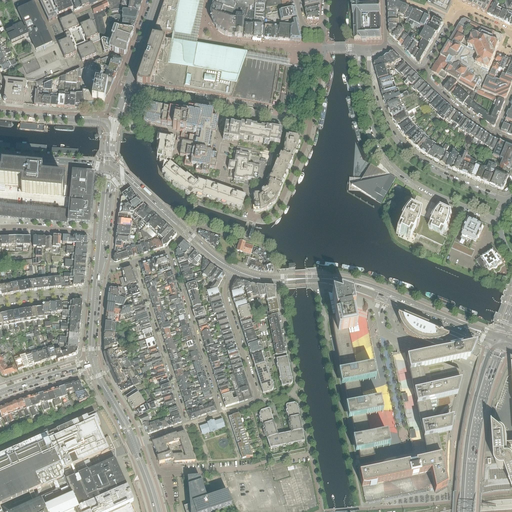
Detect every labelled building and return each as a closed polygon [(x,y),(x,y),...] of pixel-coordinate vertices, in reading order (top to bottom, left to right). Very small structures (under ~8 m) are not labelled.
[(57,19),(59,18),(58,15),(56,16),(48,0),(43,0),(39,2),(48,22),(57,18),(57,19)] [(66,0),(64,1),(68,11),(73,9),(70,1),(69,0),(66,0)] [(79,0),(72,0),(70,1),(73,9),(74,11),(82,8),(82,7),(79,1),(79,0)] [(105,15),(107,15),(114,12),(128,11),(138,13),(142,1),(142,0),(141,0),(130,0),(130,1),(123,0),(122,0),(109,0),(107,1),(109,7),(103,10),(105,15)] [(164,0),(154,32),(191,38),(193,29),(195,22),(197,17),(198,12),(199,7),(200,1),(200,0),(164,0)] [(213,4),(236,12),(245,15),(245,7),(223,0),(214,0),(214,1),(213,4)] [(223,0),(245,7),(245,5),(254,8),(254,2),(254,0),(223,0)] [(266,2),(266,8),(282,5),(282,6),(293,3),(293,2),(292,0),(276,0),(273,1),(266,2)] [(304,9),(312,7),(314,7),(314,6),(319,5),(319,0),(302,0),(304,9)] [(362,0),(363,5),(363,6),(362,6),(362,5),(361,5),(361,6),(354,6),(354,5),(354,4),(353,4),(352,4),(351,5),(351,6),(352,6),(352,7),(353,7),(353,13),(353,15),(353,16),(354,16),(354,19),(354,22),(354,23),(354,26),(354,29),(354,30),(354,33),(355,37),(354,37),(355,37),(355,40),(354,40),(354,41),(355,41),(362,40),(362,41),(365,41),(367,41),(367,40),(370,40),(370,41),(370,40),(374,40),(374,41),(374,40),(377,40),(378,40),(381,40),(382,40),(382,39),(381,39),(381,31),(382,31),(382,30),(381,30),(381,29),(380,29),(380,28),(380,15),(381,16),(381,15),(381,13),(380,6),(381,5),(380,5),(378,5),(377,5),(375,5),(375,0),(362,0)] [(388,1),(389,13),(394,13),(395,11),(400,14),(399,16),(405,18),(409,9),(399,3),(392,0),(388,1)] [(429,5),(447,14),(449,8),(447,8),(449,4),(440,0),(434,0),(432,4),(430,3),(429,5)] [(481,0),(475,0),(472,7),(477,9),(481,0)] [(487,0),(481,0),(477,9),(481,12),(487,0)] [(493,1),(489,0),(487,0),(481,12),(486,14),(493,1)] [(63,13),(68,11),(64,1),(61,3),(60,1),(59,2),(63,13)] [(109,7),(107,1),(98,5),(101,11),(103,10),(109,7)] [(59,15),(63,13),(59,2),(55,3),(59,15)] [(254,2),(254,8),(252,33),(252,38),(261,39),(262,24),(264,24),(265,3),(254,2)] [(488,14),(487,15),(493,17),(498,7),(499,4),(496,2),(491,11),(490,10),(488,14)] [(282,8),(278,9),(278,12),(294,9),(293,3),(282,6),(282,8)] [(24,25),(22,26),(19,27),(19,26),(13,28),(6,31),(12,43),(12,44),(16,42),(16,41),(29,36),(36,51),(53,44),(52,43),(34,4),(19,11),(18,12),(18,13),(24,25)] [(215,14),(235,21),(236,12),(213,4),(211,12),(215,14)] [(498,7),(493,17),(499,20),(506,7),(505,4),(501,5),(502,9),(498,7)] [(101,11),(98,5),(92,8),(94,15),(101,11)] [(252,38),(252,33),(254,8),(245,5),(245,7),(245,15),(244,24),(244,27),(243,37),(243,38),(252,38)] [(318,19),(319,11),(319,6),(319,5),(314,7),(312,7),(304,9),(307,19),(318,19)] [(499,20),(510,25),(511,20),(511,12),(507,11),(506,7),(499,20)] [(296,18),(294,9),(279,12),(279,13),(280,13),(281,17),(280,17),(280,18),(281,17),(282,21),(281,22),(296,19),(296,18)] [(407,28),(409,23),(415,11),(409,9),(405,18),(404,19),(407,21),(406,24),(403,22),(402,24),(405,25),(404,26),(407,28)] [(426,17),(415,11),(409,23),(412,24),(410,27),(413,28),(414,26),(420,28),(421,27),(426,17)] [(128,20),(135,22),(138,14),(130,12),(126,12),(122,12),(122,15),(117,15),(108,17),(110,22),(117,19),(128,20)] [(236,12),(235,21),(234,32),(234,37),(242,37),(243,24),(244,24),(245,15),(236,12)] [(232,32),(234,32),(235,21),(215,14),(211,13),(210,13),(211,17),(211,20),(213,24),(215,27),(218,31),(221,33),(224,35),(228,36),(232,37),(232,32)] [(56,40),(63,57),(64,59),(76,54),(75,52),(77,51),(82,62),(97,56),(92,44),(100,41),(92,22),(79,27),(74,16),(64,21),(59,22),(65,36),(56,40)] [(431,19),(426,17),(421,27),(426,29),(426,28),(429,23),(431,19)] [(119,25),(117,19),(110,22),(111,28),(114,29),(111,37),(113,38),(111,43),(108,41),(104,40),(103,40),(102,40),(102,41),(101,41),(101,42),(101,43),(104,52),(104,53),(105,53),(106,53),(110,52),(111,52),(112,52),(123,56),(124,56),(125,56),(126,55),(126,54),(127,47),(127,46),(127,45),(128,43),(128,42),(129,41),(130,39),(133,34),(133,33),(133,32),(133,31),(125,29),(124,29),(119,29),(119,25)] [(133,31),(133,30),(135,22),(128,20),(117,19),(123,20),(122,26),(119,25),(119,29),(124,29),(125,29),(133,31)] [(297,19),(293,20),(294,27),(294,31),(295,41),(300,42),(301,40),(299,31),(299,29),(297,19)] [(435,19),(432,24),(441,29),(444,23),(435,19)] [(461,22),(431,72),(443,79),(445,80),(447,75),(451,78),(474,91),(475,92),(478,94),(495,101),(496,98),(497,96),(504,99),(506,98),(511,84),(511,77),(507,75),(503,74),(502,73),(501,77),(499,81),(495,79),(496,76),(495,76),(497,71),(492,69),(490,68),(495,57),(495,55),(503,37),(481,28),(478,36),(474,34),(471,41),(465,39),(461,36),(466,27),(467,28),(467,27),(469,27),(470,27),(471,27),(478,30),(479,27),(480,27),(470,22),(465,20),(462,21),(461,22)] [(432,24),(429,23),(426,28),(438,34),(441,29),(432,24)] [(398,30),(398,25),(389,25),(389,35),(393,38),(396,32),(398,30)] [(264,39),(271,39),(272,26),(265,26),(264,31),(264,39)] [(397,33),(396,32),(393,38),(397,43),(404,33),(405,32),(400,28),(397,33)] [(421,40),(431,45),(438,34),(426,28),(426,29),(425,29),(425,30),(420,39),(421,40)] [(402,48),(408,38),(412,31),(410,30),(407,35),(404,33),(397,43),(402,48)] [(419,32),(417,35),(416,36),(406,52),(411,56),(415,50),(418,45),(415,43),(418,38),(421,33),(419,32)] [(416,36),(417,35),(416,34),(414,37),(412,36),(411,39),(408,38),(402,48),(406,52),(416,36)] [(431,45),(421,40),(419,43),(418,48),(421,51),(425,55),(431,46),(431,45)] [(178,45),(171,44),(163,43),(153,43),(151,46),(148,53),(146,58),(145,61),(144,64),(143,66),(142,69),(142,70),(141,72),(140,76),(143,77),(166,81),(165,84),(165,88),(165,89),(270,106),(288,109),(290,95),(294,66),(278,63),(212,52),(201,50),(195,49),(188,48),(184,47),(180,46),(178,45)] [(421,51),(418,48),(417,51),(415,50),(411,56),(415,61),(421,51)] [(10,50),(0,54),(0,61),(7,58),(5,54),(11,52),(10,50)] [(422,60),(425,55),(421,51),(415,61),(417,63),(421,62),(422,60)] [(393,53),(389,55),(393,61),(395,64),(397,67),(400,64),(399,63),(401,61),(393,53)] [(395,64),(393,61),(389,55),(384,58),(390,66),(393,70),(396,68),(394,65),(395,64)] [(100,61),(119,67),(120,68),(122,60),(113,57),(110,57),(100,61)] [(7,58),(0,61),(0,66),(0,67),(1,67),(15,61),(14,59),(9,62),(7,58)] [(376,69),(389,66),(390,66),(384,58),(377,63),(376,62),(375,66),(376,69)] [(494,64),(492,69),(497,71),(495,76),(496,76),(497,75),(497,76),(501,77),(502,73),(503,74),(505,69),(508,60),(503,58),(502,62),(500,66),(497,65),(494,64)] [(15,61),(1,67),(1,68),(1,69),(2,70),(4,73),(11,70),(9,65),(10,65),(16,63),(15,61)] [(116,75),(119,67),(100,61),(95,63),(96,65),(97,69),(114,74),(116,75)] [(397,76),(400,74),(405,68),(407,66),(403,62),(394,71),(397,76)] [(505,69),(503,74),(507,75),(511,77),(511,62),(511,66),(510,65),(509,66),(508,70),(505,69)] [(102,78),(104,78),(113,81),(116,75),(114,74),(97,69),(96,65),(95,63),(93,64),(95,68),(95,76),(102,77),(102,78)] [(336,65),(331,64),(326,89),(330,90),(336,65)] [(390,68),(389,66),(376,69),(377,75),(388,72),(387,69),(390,68)] [(407,67),(405,68),(400,74),(404,77),(411,70),(407,67)] [(79,106),(83,105),(82,94),(80,69),(76,71),(75,108),(78,107),(79,106)] [(403,83),(405,84),(415,74),(411,70),(404,77),(406,80),(403,83)] [(73,107),(75,108),(76,71),(66,75),(63,108),(70,109),(70,108),(73,108),(73,107)] [(388,75),(388,72),(377,75),(379,81),(393,77),(397,76),(394,71),(392,74),(388,75)] [(412,86),(417,80),(419,79),(415,74),(405,84),(409,89),(410,87),(412,86)] [(58,108),(63,108),(66,75),(60,78),(58,108)] [(379,81),(381,87),(394,83),(393,77),(379,81)] [(35,91),(34,106),(42,107),(44,85),(45,78),(36,82),(35,91)] [(50,107),(58,108),(60,78),(52,81),(50,107)] [(90,96),(82,94),(83,105),(98,104),(98,102),(104,104),(105,97),(106,98),(113,81),(104,78),(103,80),(98,78),(91,91),(90,96)] [(4,101),(5,103),(23,105),(26,81),(3,79),(6,85),(4,101)] [(418,81),(417,80),(412,86),(410,87),(415,92),(424,83),(420,79),(418,81)] [(457,83),(451,80),(443,89),(448,93),(457,83)] [(52,81),(44,85),(42,107),(50,107),(52,81)] [(396,89),(394,83),(381,87),(382,93),(396,89)] [(417,91),(420,95),(427,87),(424,83),(415,92),(417,91)] [(457,83),(448,93),(452,97),(459,88),(461,86),(457,83)] [(421,96),(423,98),(431,90),(427,87),(420,95),(417,97),(419,99),(421,96)] [(398,88),(396,89),(382,93),(384,99),(398,94),(400,93),(398,88)] [(469,98),(459,88),(452,97),(463,106),(469,99),(469,98)] [(491,115),(493,116),(498,119),(505,102),(496,98),(478,91),(479,90),(477,89),(475,92),(478,94),(495,101),(495,100),(496,101),(491,115)] [(434,93),(431,90),(423,98),(420,101),(422,103),(425,99),(427,101),(434,93)] [(386,104),(387,106),(401,100),(411,96),(410,91),(401,95),(402,96),(398,97),(398,94),(384,99),(386,104)] [(427,101),(430,104),(438,96),(434,93),(427,101)] [(429,105),(435,110),(441,103),(441,102),(442,101),(438,96),(430,104),(429,105)] [(350,97),(346,98),(351,120),(355,119),(350,97)] [(323,99),(316,129),(322,130),(328,100),(323,99)] [(467,110),(485,122),(488,117),(489,115),(474,104),(475,103),(473,101),(473,102),(469,99),(463,106),(468,109),(467,110)] [(391,115),(404,107),(401,100),(387,106),(389,111),(388,111),(391,115)] [(443,101),(441,103),(435,110),(439,114),(447,105),(443,101)] [(213,113),(188,109),(188,108),(184,107),(183,111),(182,111),(182,110),(165,107),(165,108),(146,105),(146,106),(145,106),(144,114),(141,114),(141,117),(143,117),(142,124),(177,130),(177,131),(182,132),(181,135),(180,143),(182,143),(180,156),(186,157),(184,165),(196,168),(195,172),(208,175),(209,169),(215,170),(218,154),(212,153),(213,147),(215,148),(216,142),(214,141),(214,140),(215,141),(218,127),(217,127),(218,119),(212,118),(213,113)] [(391,115),(394,121),(407,113),(416,108),(414,105),(406,110),(404,107),(391,115)] [(452,110),(447,105),(439,114),(438,115),(443,121),(452,110)] [(457,114),(453,110),(445,121),(449,124),(450,123),(457,114)] [(409,116),(407,113),(394,121),(398,127),(410,119),(414,116),(413,113),(409,116)] [(451,130),(461,116),(457,114),(450,123),(452,125),(451,126),(449,125),(447,127),(451,130)] [(459,128),(465,119),(461,116),(451,130),(455,133),(458,130),(456,128),(457,126),(459,128)] [(498,119),(493,116),(489,125),(493,128),(495,127),(498,119)] [(398,127),(402,133),(414,124),(410,119),(398,127)] [(459,129),(463,133),(464,132),(469,125),(470,123),(466,120),(459,129)] [(508,121),(505,120),(501,130),(501,132),(507,134),(510,127),(506,125),(508,121)] [(282,130),(272,128),(271,128),(271,130),(266,129),(256,127),(257,125),(246,123),(246,125),(226,122),(223,140),(233,142),(233,140),(239,141),(239,140),(254,143),(254,141),(264,142),(263,144),(269,145),(269,143),(274,144),(274,142),(280,143),(282,130)] [(356,122),(352,123),(358,143),(362,142),(356,122)] [(20,123),(19,130),(47,133),(48,126),(20,123)] [(469,136),(470,135),(476,127),(471,123),(469,125),(464,132),(463,133),(461,136),(463,138),(464,135),(465,133),(469,136)] [(402,133),(406,138),(417,128),(414,124),(402,133)] [(470,135),(473,138),(479,129),(476,127),(470,135)] [(406,138),(411,143),(421,132),(417,128),(406,138)] [(477,140),(483,132),(479,129),(473,138),(477,140)] [(421,132),(411,143),(414,146),(416,148),(425,136),(426,135),(422,131),(421,132)] [(487,138),(488,136),(483,132),(477,140),(479,141),(476,147),(482,150),(484,145),(488,138),(487,138)] [(243,212),(244,208),(246,204),(243,203),(245,196),(226,189),(227,187),(215,183),(214,185),(206,183),(206,184),(198,181),(197,184),(187,176),(186,177),(170,164),(169,166),(166,164),(167,161),(171,162),(175,136),(158,133),(157,144),(160,144),(158,154),(159,154),(158,160),(159,161),(159,163),(164,164),(163,171),(164,172),(162,174),(166,177),(165,178),(177,188),(178,187),(190,197),(194,192),(197,193),(196,197),(201,199),(202,196),(216,201),(216,202),(221,204),(222,203),(236,207),(235,209),(243,212)] [(253,193),(254,211),(255,213),(260,213),(267,210),(268,212),(272,209),(271,207),(275,204),(282,188),(288,174),(286,173),(288,169),(290,170),(292,165),(290,164),(293,159),(292,159),(295,153),(297,154),(298,148),(299,143),(300,144),(301,138),(286,136),(285,141),(286,141),(285,146),(283,146),(284,146),(283,151),(282,154),(281,154),(279,159),(277,158),(275,163),(274,163),(275,163),(273,168),(272,167),(272,168),(274,168),(270,177),(268,176),(266,181),(270,183),(266,192),(264,191),(264,190),(264,191),(263,190),(262,192),(260,193),(260,192),(262,195),(260,196),(260,195),(259,195),(258,193),(253,193)] [(322,138),(317,136),(304,167),(309,169),(322,138)] [(416,148),(421,152),(428,142),(430,140),(425,136),(416,148)] [(489,148),(493,139),(489,136),(488,138),(484,145),(489,148)] [(495,151),(498,144),(497,143),(498,141),(493,139),(489,148),(489,150),(493,151),(493,150),(495,151)] [(499,164),(506,147),(505,147),(506,145),(503,143),(499,141),(498,144),(495,151),(492,156),(499,159),(497,163),(499,164)] [(435,146),(428,142),(421,152),(428,157),(434,147),(435,146)] [(15,143),(14,150),(45,152),(45,146),(15,143)] [(434,160),(440,163),(446,153),(449,147),(445,145),(443,149),(444,150),(441,148),(440,150),(434,160)] [(506,147),(499,164),(504,166),(503,169),(505,170),(507,167),(511,169),(511,168),(511,147),(507,145),(506,147)] [(434,160),(440,150),(434,147),(428,157),(434,160)] [(230,170),(229,175),(229,178),(234,179),(233,182),(249,185),(249,182),(262,184),(264,170),(265,170),(266,163),(265,163),(266,162),(261,161),(262,154),(252,152),(252,150),(237,148),(234,163),(229,162),(228,169),(230,170)] [(440,163),(446,167),(453,151),(454,151),(450,149),(449,153),(449,154),(449,155),(446,153),(440,163)] [(456,152),(453,151),(446,167),(453,170),(458,158),(459,156),(456,154),(456,153),(456,152)] [(460,174),(460,173),(467,157),(468,155),(464,153),(461,152),(459,156),(458,158),(453,170),(457,172),(457,173),(460,174)] [(464,175),(466,176),(472,161),(470,160),(470,158),(467,157),(460,173),(464,175)] [(472,161),(466,176),(468,177),(468,176),(471,178),(477,164),(477,163),(478,162),(473,160),(472,161)] [(477,180),(482,182),(489,164),(486,162),(484,167),(482,167),(477,180)] [(386,206),(381,203),(395,179),(390,176),(370,164),(370,165),(362,179),(352,178),(349,178),(348,191),(361,192),(379,202),(381,204),(386,206)] [(471,178),(477,180),(482,167),(477,164),(471,178)] [(497,167),(489,164),(482,182),(485,184),(489,185),(497,167)] [(0,178),(0,183),(5,184),(23,186),(22,193),(33,194),(62,197),(63,190),(64,190),(64,186),(65,182),(64,182),(59,181),(60,172),(44,170),(3,166),(3,168),(2,176),(0,176),(0,177),(0,178)] [(504,173),(505,170),(503,169),(502,172),(497,170),(490,186),(496,188),(501,190),(503,189),(509,175),(504,173)] [(74,179),(73,181),(73,187),(72,196),(71,208),(69,222),(88,223),(90,224),(94,173),(92,173),(92,172),(86,172),(74,171),(74,178),(74,179)] [(0,217),(2,218),(16,219),(31,220),(45,222),(50,222),(54,222),(59,223),(64,223),(67,224),(67,221),(67,218),(69,218),(69,208),(71,208),(72,196),(73,187),(71,187),(64,186),(64,190),(63,190),(62,197),(33,194),(34,188),(27,187),(27,180),(6,178),(6,177),(0,177),(0,178),(0,217)] [(120,206),(127,207),(137,199),(131,189),(122,195),(123,197),(121,198),(120,206)] [(137,199),(127,207),(120,206),(119,214),(130,215),(131,213),(133,213),(143,205),(138,201),(137,199)] [(138,217),(139,218),(147,209),(144,206),(134,214),(133,213),(131,213),(130,215),(134,221),(138,217)] [(440,208),(438,209),(437,211),(437,212),(436,213),(435,214),(434,215),(433,217),(433,218),(432,219),(433,220),(432,224),(434,225),(432,229),(441,233),(442,229),(445,230),(447,226),(448,227),(449,226),(450,224),(450,223),(450,222),(451,221),(451,220),(451,218),(452,217),(452,215),(452,214),(452,212),(441,207),(440,208)] [(147,209),(139,218),(143,222),(151,213),(147,209)] [(419,218),(420,217),(420,215),(420,214),(409,209),(408,210),(407,211),(406,212),(405,213),(404,214),(403,216),(402,217),(401,218),(401,220),(400,221),(401,222),(398,228),(401,230),(399,234),(407,238),(409,233),(412,235),(415,228),(416,229),(417,227),(418,226),(418,224),(418,223),(419,221),(419,220),(419,218)] [(138,228),(140,231),(154,215),(151,213),(143,222),(137,227),(138,228)] [(155,216),(142,231),(145,234),(150,228),(158,219),(155,216)] [(147,238),(147,239),(162,223),(158,219),(150,228),(145,234),(142,231),(141,232),(140,231),(141,233),(143,239),(147,238)] [(479,222),(477,222),(475,221),(474,222),(469,220),(463,232),(461,237),(462,239),(465,240),(466,240),(467,238),(476,242),(477,239),(478,239),(483,227),(478,224),(479,222)] [(137,227),(135,223),(118,221),(117,227),(118,227),(133,229),(137,229),(138,228),(137,227)] [(162,223),(147,239),(148,240),(153,238),(155,238),(155,237),(165,226),(162,223)] [(157,236),(163,241),(172,232),(172,231),(166,226),(157,236)] [(133,229),(118,227),(116,235),(135,238),(135,236),(136,233),(131,232),(132,229),(133,229)] [(172,240),(176,237),(176,235),(172,232),(163,241),(168,245),(171,242),(170,242),(172,240)] [(125,248),(130,247),(134,245),(133,242),(135,238),(116,235),(116,242),(125,243),(125,248)] [(60,249),(61,236),(56,236),(53,236),(53,239),(52,258),(59,259),(60,256),(61,256),(61,249),(60,249)] [(74,237),(74,240),(70,240),(70,237),(63,236),(62,243),(73,244),(87,245),(88,240),(88,239),(87,238),(74,237)] [(0,237),(0,239),(1,246),(4,246),(4,247),(5,247),(6,250),(9,250),(9,245),(8,237),(0,237)] [(23,237),(23,245),(22,251),(27,251),(27,247),(25,247),(25,245),(30,246),(30,237),(23,237)] [(45,249),(46,238),(45,238),(44,237),(43,238),(40,238),(38,262),(41,262),(41,261),(42,261),(42,249),(45,249)] [(53,239),(46,238),(45,249),(44,265),(51,264),(52,258),(53,239)] [(148,253),(151,251),(148,240),(147,239),(147,238),(143,239),(148,253)] [(148,240),(151,251),(157,250),(153,238),(148,240)] [(155,238),(153,238),(157,250),(163,248),(161,243),(155,238)] [(140,241),(144,254),(148,253),(143,239),(140,241)] [(138,255),(144,254),(140,241),(139,241),(140,242),(137,242),(138,244),(135,245),(138,255)] [(251,255),(252,255),(254,248),(253,247),(244,244),(245,244),(240,242),(237,251),(247,254),(251,255)] [(458,244),(453,242),(450,249),(456,251),(458,244)] [(175,252),(175,254),(176,258),(183,256),(184,254),(185,255),(188,259),(194,252),(184,243),(182,243),(177,249),(175,252)] [(464,246),(458,244),(456,251),(461,253),(464,246)] [(469,248),(464,246),(461,253),(466,255),(469,248)] [(126,250),(129,259),(133,257),(130,247),(125,248),(126,250)] [(475,251),(469,248),(466,255),(472,257),(475,251)] [(72,255),(72,258),(86,259),(87,252),(62,250),(62,257),(64,257),(64,252),(66,253),(66,254),(72,255)] [(257,257),(260,258),(261,260),(266,256),(263,252),(260,251),(255,259),(256,259),(258,260),(259,258),(257,257)] [(480,258),(476,261),(478,264),(476,266),(478,270),(501,255),(500,253),(499,254),(498,255),(497,255),(493,251),(488,254),(489,254),(486,256),(485,256),(481,259),(480,258)] [(188,261),(190,264),(192,262),(197,255),(194,252),(188,259),(188,261)] [(178,264),(188,261),(188,259),(185,255),(184,254),(183,256),(176,258),(178,264)] [(203,260),(202,259),(197,255),(192,262),(194,265),(195,266),(198,263),(202,267),(203,260)] [(478,270),(479,270),(479,271),(481,270),(483,273),(487,270),(486,269),(487,268),(490,272),(494,269),(495,269),(497,268),(497,267),(502,263),(499,259),(500,257),(501,257),(502,257),(501,255),(478,270)] [(159,265),(169,263),(167,257),(165,256),(153,260),(155,267),(159,266),(159,265)] [(267,257),(266,256),(261,260),(262,261),(264,265),(265,265),(266,266),(270,264),(267,257)] [(153,260),(148,262),(151,273),(156,271),(153,260)] [(140,264),(144,279),(149,277),(148,274),(151,273),(148,262),(140,264)] [(180,268),(182,274),(191,271),(190,267),(191,267),(191,268),(195,267),(194,266),(194,265),(192,262),(190,264),(191,264),(189,265),(180,268)] [(53,267),(55,289),(61,288),(60,278),(60,276),(57,276),(56,264),(53,264),(53,267)] [(85,272),(86,265),(65,264),(65,265),(61,264),(61,267),(65,267),(65,268),(71,269),(71,271),(85,272)] [(266,266),(265,265),(264,265),(265,267),(264,269),(264,272),(266,273),(272,273),(273,272),(272,268),(271,265),(270,264),(266,266)] [(342,264),(341,268),(363,273),(364,269),(342,264)] [(171,270),(169,265),(161,267),(159,268),(160,272),(157,272),(158,275),(161,274),(161,273),(171,270)] [(207,279),(215,269),(209,265),(204,273),(202,275),(207,279)] [(122,270),(124,278),(134,275),(131,267),(122,270)] [(32,268),(29,269),(29,271),(31,291),(37,290),(36,281),(33,281),(32,272),(32,268)] [(214,281),(220,272),(215,269),(208,279),(212,283),(214,281)] [(176,284),(171,271),(164,274),(166,280),(165,280),(166,283),(166,282),(167,285),(162,287),(162,288),(176,284)] [(192,271),(182,274),(183,279),(193,276),(192,271)] [(368,271),(367,274),(384,280),(385,277),(368,271)] [(1,277),(4,286),(7,295),(14,294),(10,285),(7,285),(4,276),(3,272),(0,273),(1,277)] [(19,293),(25,292),(24,282),(21,282),(20,274),(18,274),(18,272),(14,273),(15,275),(16,284),(19,293)] [(220,284),(224,277),(225,275),(220,272),(214,281),(215,282),(216,281),(220,284)] [(7,276),(10,285),(14,294),(19,293),(16,284),(13,284),(10,275),(7,276)] [(126,285),(136,283),(134,275),(124,278),(120,279),(122,287),(126,286),(126,285)] [(61,288),(69,287),(73,287),(83,286),(84,285),(84,279),(64,278),(64,277),(60,278),(61,288)] [(195,277),(184,280),(185,286),(195,283),(197,282),(201,281),(202,278),(195,279),(195,277)] [(395,279),(393,284),(420,294),(421,289),(395,279)] [(146,284),(148,289),(156,287),(155,284),(160,282),(159,280),(146,284)] [(210,291),(217,289),(220,284),(216,281),(215,282),(210,288),(209,287),(208,289),(210,291)] [(244,288),(242,282),(237,281),(235,281),(232,288),(231,289),(231,292),(244,288)] [(195,283),(186,286),(188,293),(196,291),(198,290),(196,285),(198,284),(197,282),(195,283)] [(249,306),(255,305),(253,298),(252,293),(249,284),(242,282),(244,288),(245,291),(246,291),(247,295),(248,298),(247,298),(247,301),(248,301),(249,306)] [(261,310),(262,314),(264,313),(260,300),(260,298),(256,287),(256,286),(249,284),(252,293),(253,298),(255,305),(257,311),(261,310)] [(257,286),(256,287),(260,298),(266,297),(275,294),(274,288),(271,289),(271,288),(265,287),(263,288),(263,287),(257,286)] [(109,290),(108,295),(124,299),(126,300),(127,299),(128,296),(126,297),(124,288),(122,288),(118,289),(113,289),(109,290)] [(127,291),(129,296),(139,293),(138,288),(127,291)] [(244,288),(231,292),(231,295),(232,297),(232,298),(246,294),(245,291),(244,288)] [(179,294),(177,289),(169,292),(170,295),(168,296),(165,297),(166,299),(171,297),(179,294)] [(206,292),(208,298),(219,294),(217,289),(206,292)] [(149,294),(151,300),(159,297),(159,296),(158,296),(158,294),(161,294),(161,293),(164,292),(163,291),(163,290),(149,294)] [(190,299),(198,297),(196,291),(188,293),(190,299)] [(426,291),(424,296),(454,307),(456,303),(426,291)] [(130,301),(141,298),(139,293),(129,296),(128,296),(127,299),(132,297),(132,299),(129,299),(130,301)] [(208,298),(210,303),(221,300),(219,294),(208,298)] [(246,294),(232,298),(233,301),(234,304),(245,301),(247,301),(247,298),(246,294)] [(276,299),(275,294),(266,297),(260,298),(260,300),(266,299),(267,302),(276,299)] [(107,305),(121,306),(124,307),(125,302),(126,300),(124,299),(108,295),(107,305)] [(358,453),(359,456),(360,460),(375,457),(373,450),(390,446),(387,433),(370,437),(366,416),(383,413),(380,400),(363,403),(362,397),(359,383),(376,379),(373,366),(356,370),(348,332),(356,330),(353,315),(351,315),(350,312),(354,311),(351,298),(340,295),(341,299),(331,296),(335,315),(337,314),(338,318),(332,319),(332,322),(333,325),(333,330),(334,334),(334,338),(335,340),(336,345),(337,352),(341,373),(338,374),(341,387),(344,386),(347,400),(348,406),(345,407),(348,420),(351,420),(355,440),(352,440),(355,454),(358,453)] [(190,299),(192,305),(200,303),(198,297),(190,299)] [(133,306),(143,303),(141,298),(132,301),(132,304),(130,305),(130,306),(132,306),(133,306)] [(182,304),(181,299),(173,302),(174,305),(171,306),(171,308),(182,304)] [(277,304),(276,299),(267,302),(268,307),(277,304)] [(223,306),(221,300),(210,303),(211,308),(208,309),(208,310),(223,306)] [(245,301),(234,304),(236,310),(247,306),(245,301)] [(144,308),(143,303),(133,306),(132,306),(134,312),(144,308)] [(200,303),(192,305),(194,311),(202,308),(200,303)] [(42,305),(42,308),(43,317),(51,316),(50,304),(42,305)] [(174,312),(174,313),(184,310),(182,304),(171,308),(169,309),(170,310),(175,309),(176,311),(174,312)] [(266,311),(267,313),(269,312),(278,309),(277,304),(268,307),(269,311),(266,311)] [(107,305),(106,314),(121,316),(119,322),(121,322),(121,323),(132,319),(130,313),(134,312),(132,306),(130,306),(129,307),(124,308),(124,307),(121,306),(107,305)] [(210,316),(214,315),(224,312),(223,306),(208,310),(209,311),(212,310),(213,313),(210,314),(210,316)] [(237,313),(240,321),(250,318),(252,318),(248,306),(247,307),(247,306),(236,310),(237,313)] [(461,306),(460,310),(463,311),(480,315),(481,311),(461,306)] [(164,307),(154,310),(156,315),(167,311),(167,310),(164,311),(163,307),(164,307)] [(81,316),(81,309),(69,308),(69,311),(63,310),(63,314),(81,316)] [(36,309),(31,310),(32,321),(31,321),(32,327),(34,327),(35,332),(33,332),(33,334),(34,336),(39,335),(38,327),(35,328),(34,321),(37,320),(36,309)] [(132,319),(146,314),(145,309),(134,312),(130,313),(132,319)] [(203,309),(194,312),(196,318),(204,315),(208,314),(207,311),(204,312),(203,309)] [(271,327),(272,329),(281,327),(281,326),(278,311),(279,311),(278,309),(269,312),(267,313),(267,315),(264,315),(264,314),(258,316),(259,321),(265,320),(265,318),(269,317),(271,327)] [(24,311),(26,322),(27,328),(28,328),(29,330),(30,334),(30,335),(30,336),(30,337),(34,336),(33,334),(33,332),(33,330),(31,330),(29,328),(28,322),(31,321),(32,321),(31,310),(24,311)] [(175,313),(177,318),(186,315),(184,310),(174,313),(175,313)] [(156,315),(158,320),(165,318),(164,315),(168,314),(167,311),(156,315)] [(226,317),(224,312),(214,315),(216,315),(217,318),(213,319),(213,318),(210,319),(211,323),(217,321),(217,320),(226,317)] [(15,324),(12,313),(9,314),(6,314),(9,325),(8,325),(9,331),(12,331),(10,325),(14,324),(15,324)] [(1,315),(0,315),(3,326),(2,327),(5,336),(6,336),(6,332),(5,326),(8,325),(9,325),(6,314),(4,314),(3,314),(2,314),(1,315)] [(67,318),(67,321),(80,322),(81,316),(63,314),(62,317),(62,319),(66,319),(66,318),(67,318)] [(121,316),(106,314),(105,323),(116,323),(116,322),(118,323),(119,322),(121,316)] [(132,319),(133,321),(135,320),(136,323),(148,319),(146,314),(132,319)] [(173,321),(174,324),(187,320),(186,315),(177,318),(174,318),(173,316),(171,316),(173,321)] [(251,322),(250,318),(240,321),(242,327),(254,323),(254,324),(256,324),(256,322),(258,321),(257,316),(254,317),(255,319),(253,320),(254,322),(251,322)] [(467,345),(438,333),(398,316),(397,316),(397,317),(398,319),(398,321),(399,323),(400,324),(401,326),(402,328),(403,330),(404,331),(406,333),(408,335),(409,336),(411,337),(412,338),(414,339),(416,340),(440,350),(449,348),(461,346),(467,345)] [(217,321),(219,326),(228,323),(226,317),(217,320),(217,321)] [(208,319),(197,322),(199,327),(207,325),(206,322),(209,321),(208,319)] [(175,329),(188,325),(189,324),(187,320),(174,324),(174,326),(171,327),(173,329),(175,328),(175,329)] [(57,327),(80,330),(80,322),(67,321),(62,321),(62,323),(67,323),(67,325),(61,324),(61,325),(52,324),(52,327),(57,327)] [(159,325),(161,330),(170,327),(170,325),(174,324),(173,321),(168,322),(159,325)] [(113,333),(114,332),(114,328),(114,329),(115,325),(115,324),(105,323),(104,333),(113,333)] [(217,327),(218,331),(230,328),(228,323),(219,326),(217,327)] [(242,327),(244,333),(253,330),(252,327),(255,326),(256,329),(258,328),(256,324),(254,324),(254,323),(242,327)] [(180,330),(181,333),(191,330),(189,324),(188,325),(175,329),(176,332),(180,330)] [(66,331),(66,334),(79,336),(80,330),(57,327),(57,331),(60,331),(66,331)] [(163,336),(171,333),(169,328),(171,328),(170,327),(161,330),(163,336)] [(272,329),(275,343),(284,341),(281,327),(272,329)] [(218,331),(220,336),(231,333),(230,328),(218,331)] [(194,341),(192,336),(191,330),(181,333),(181,334),(182,339),(181,339),(181,341),(185,340),(186,343),(194,341)] [(244,335),(247,344),(257,341),(254,332),(253,330),(244,333),(244,335)] [(104,333),(104,341),(109,341),(119,338),(118,332),(113,333),(104,333)] [(163,336),(164,341),(172,338),(171,335),(176,334),(176,332),(171,333),(163,336)] [(218,341),(219,342),(233,338),(231,333),(220,336),(220,337),(222,336),(223,339),(218,341)] [(78,343),(79,336),(66,334),(66,338),(60,338),(59,341),(78,343)] [(202,337),(204,342),(212,339),(211,339),(211,336),(213,336),(213,334),(212,334),(210,334),(210,335),(202,337)] [(39,344),(41,351),(42,350),(45,361),(51,360),(47,349),(46,349),(44,343),(41,344),(38,336),(36,337),(39,344)] [(104,348),(117,344),(131,340),(131,337),(129,337),(129,336),(125,336),(126,338),(123,338),(123,337),(119,338),(109,341),(104,341),(104,343),(104,344),(104,345),(104,348)] [(140,347),(143,346),(142,344),(145,343),(146,345),(155,342),(154,337),(144,340),(138,343),(140,347)] [(36,352),(39,363),(45,361),(42,350),(41,351),(37,352),(36,346),(33,338),(26,340),(26,342),(32,341),(33,346),(35,353),(36,352)] [(212,339),(204,342),(206,348),(213,345),(212,341),(215,340),(214,338),(211,339),(212,339)] [(234,343),(233,338),(219,342),(219,343),(224,341),(225,344),(220,346),(220,347),(234,343)] [(59,347),(64,348),(78,349),(78,343),(59,341),(59,344),(60,344),(59,347)] [(166,346),(168,351),(176,348),(175,348),(174,346),(180,344),(180,341),(166,346)] [(247,344),(251,356),(261,352),(263,352),(259,341),(257,341),(247,344)] [(287,355),(284,341),(275,343),(277,354),(273,355),(274,358),(287,355)] [(51,360),(56,358),(53,347),(48,348),(46,342),(44,343),(46,349),(47,349),(51,360)] [(236,347),(234,343),(220,347),(221,350),(222,352),(236,347)] [(112,352),(118,350),(117,346),(118,346),(117,344),(104,348),(104,349),(104,351),(104,352),(104,353),(104,354),(112,352)] [(221,350),(220,347),(220,346),(219,344),(206,348),(207,353),(217,350),(218,350),(218,351),(221,350)] [(458,383),(460,378),(461,374),(441,365),(452,363),(465,360),(466,361),(466,360),(470,359),(476,344),(462,347),(461,346),(449,348),(449,350),(431,354),(420,356),(419,356),(421,353),(417,352),(416,355),(408,352),(410,358),(406,359),(413,393),(416,406),(428,460),(447,456),(447,447),(447,441),(448,439),(448,434),(451,433),(452,419),(450,420),(451,416),(452,410),(453,404),(454,398),(457,397),(461,383),(458,383)] [(195,345),(188,348),(189,354),(197,351),(195,345)] [(27,348),(29,354),(30,354),(34,365),(39,363),(36,352),(35,353),(33,346),(27,348)] [(59,347),(55,346),(53,347),(56,358),(57,361),(63,359),(60,351),(59,347)] [(126,347),(118,350),(112,352),(104,354),(107,365),(120,360),(120,359),(126,357),(126,356),(129,355),(126,347)] [(158,351),(157,347),(147,350),(144,351),(145,353),(139,355),(140,357),(140,358),(158,351)] [(223,355),(223,357),(237,352),(236,347),(222,352),(227,351),(227,354),(223,355)] [(60,351),(63,359),(68,358),(76,355),(78,354),(78,350),(78,349),(64,348),(65,349),(60,351)] [(28,367),(34,365),(30,354),(29,354),(27,355),(25,350),(24,350),(23,349),(22,350),(24,356),(25,356),(28,367)] [(17,370),(23,369),(20,358),(18,358),(15,359),(15,358),(15,357),(14,351),(13,351),(10,352),(12,354),(17,370)] [(16,351),(18,358),(20,358),(23,369),(28,367),(25,356),(24,356),(21,357),(19,351),(18,352),(18,351),(16,351)] [(132,366),(160,357),(158,351),(140,358),(129,361),(132,366)] [(189,359),(191,358),(199,356),(197,351),(189,354),(190,357),(188,357),(189,359)] [(218,351),(208,354),(209,359),(223,355),(223,353),(219,354),(218,351)] [(225,360),(225,362),(230,360),(239,357),(237,352),(223,357),(224,357),(225,360)] [(252,361),(263,358),(261,352),(251,356),(252,360),(252,361)] [(169,356),(171,361),(179,359),(180,359),(180,358),(181,358),(179,354),(178,353),(169,356)] [(211,364),(225,360),(224,357),(219,358),(219,356),(223,355),(209,359),(211,364)] [(0,372),(3,376),(10,374),(9,370),(10,369),(10,368),(5,363),(3,360),(4,360),(3,359),(5,358),(3,356),(0,359),(0,372)] [(191,358),(189,359),(187,360),(187,358),(185,359),(185,361),(186,362),(187,363),(192,361),(192,363),(192,364),(201,361),(199,356),(191,358)] [(132,366),(129,361),(127,357),(120,360),(107,365),(110,371),(112,370),(112,371),(120,367),(121,367),(126,365),(127,369),(130,368),(132,366)] [(146,366),(162,361),(160,357),(145,362),(146,366)] [(277,364),(276,365),(277,368),(278,368),(279,373),(290,371),(287,357),(276,359),(277,364)] [(255,367),(265,364),(263,358),(252,361),(253,363),(253,362),(255,367)] [(226,365),(225,362),(225,360),(211,364),(213,369),(221,367),(220,364),(222,363),(222,364),(224,363),(224,365),(226,365)] [(163,367),(162,361),(146,366),(146,367),(141,369),(142,373),(150,371),(149,369),(153,367),(154,370),(163,367)] [(201,361),(192,364),(192,365),(193,365),(196,372),(192,374),(192,375),(204,371),(201,361)] [(173,366),(174,372),(182,369),(181,367),(187,365),(187,363),(186,362),(173,366)] [(269,372),(269,371),(268,368),(267,369),(265,364),(255,367),(259,380),(270,377),(268,372),(269,372)] [(117,386),(124,383),(127,382),(130,381),(136,378),(138,377),(132,366),(130,368),(136,376),(135,377),(131,371),(123,375),(114,379),(117,386)] [(110,371),(114,379),(123,375),(131,371),(130,370),(129,369),(123,372),(121,367),(120,367),(112,371),(112,370),(110,371)] [(193,378),(197,376),(198,379),(206,377),(204,371),(192,375),(192,376),(193,375),(193,378)] [(235,392),(239,390),(248,388),(243,371),(234,374),(234,375),(230,376),(235,392)] [(290,371),(279,373),(280,378),(279,378),(280,381),(281,381),(282,386),(283,386),(291,385),(293,382),(290,371)] [(176,377),(178,382),(186,380),(187,380),(189,380),(188,376),(190,375),(190,372),(176,377)] [(151,382),(167,377),(165,373),(152,377),(153,379),(150,380),(151,382)] [(225,377),(216,380),(218,385),(230,381),(229,380),(227,381),(225,377)] [(264,393),(272,391),(273,388),(272,385),(273,385),(272,382),(271,382),(270,377),(259,380),(263,393),(264,393)] [(139,383),(136,378),(130,381),(133,386),(139,383)] [(156,387),(169,383),(167,378),(157,381),(158,384),(156,385),(156,387)] [(178,382),(180,388),(181,392),(193,389),(193,388),(191,388),(190,389),(189,388),(194,386),(193,384),(190,385),(190,382),(187,383),(186,381),(187,381),(187,380),(186,380),(178,382)] [(64,387),(66,391),(73,389),(75,394),(83,390),(79,381),(74,383),(64,386),(64,387)] [(127,382),(124,383),(127,389),(133,386),(130,381),(127,382)] [(200,388),(195,389),(196,391),(209,387),(207,382),(199,384),(200,388)] [(218,386),(220,391),(229,388),(228,382),(218,386)] [(127,389),(124,383),(117,386),(118,387),(121,393),(127,389)] [(155,391),(155,393),(170,388),(169,384),(160,386),(161,389),(155,391)] [(64,387),(59,389),(62,398),(65,408),(74,405),(72,401),(69,402),(66,391),(64,387)] [(161,396),(172,393),(170,388),(155,393),(152,394),(152,396),(155,395),(156,396),(160,394),(161,396)] [(229,388),(220,391),(221,396),(233,392),(233,390),(229,391),(228,388),(230,388),(229,388)] [(252,398),(248,388),(239,390),(243,402),(244,402),(252,399),(252,398)] [(60,399),(62,398),(59,389),(52,391),(58,407),(62,405),(60,399)] [(84,389),(83,390),(75,394),(79,402),(87,399),(88,399),(89,398),(88,396),(84,389)] [(155,400),(147,389),(145,391),(150,400),(147,402),(148,404),(155,400)] [(193,389),(181,392),(183,397),(191,395),(191,393),(196,391),(195,389),(193,390),(193,389)] [(125,397),(128,401),(138,394),(136,390),(125,397)] [(239,403),(243,402),(239,390),(235,392),(237,399),(233,400),(231,393),(221,396),(225,408),(239,404),(239,403)] [(52,391),(46,393),(50,402),(54,401),(56,407),(58,407),(52,391)] [(211,392),(203,394),(204,398),(199,400),(199,402),(202,401),(203,405),(205,404),(204,400),(212,398),(211,392)] [(46,393),(40,394),(47,411),(50,409),(48,403),(50,402),(46,393)] [(183,397),(185,403),(192,400),(191,399),(198,397),(197,394),(196,393),(195,394),(195,395),(192,396),(191,395),(183,397)] [(40,394),(34,396),(38,406),(42,405),(44,411),(47,411),(40,394)] [(138,394),(128,401),(127,401),(134,411),(144,404),(138,394)] [(35,407),(38,406),(34,396),(28,398),(36,416),(38,415),(35,407)] [(33,417),(36,416),(28,398),(22,400),(26,410),(29,409),(33,417)] [(175,404),(173,398),(164,401),(164,402),(162,403),(162,404),(165,403),(165,405),(160,406),(162,408),(175,404)] [(192,407),(195,406),(197,405),(199,402),(199,400),(198,399),(196,399),(197,403),(193,404),(192,400),(185,403),(186,409),(190,407),(192,407)] [(22,400),(16,402),(20,410),(21,414),(24,413),(26,417),(27,419),(30,417),(29,416),(26,410),(22,400)] [(157,401),(134,411),(138,417),(162,408),(160,406),(157,401)] [(201,407),(198,408),(201,416),(206,415),(203,406),(203,405),(202,401),(199,402),(201,407)] [(209,405),(211,413),(217,411),(214,401),(211,402),(210,401),(208,402),(209,405)] [(16,402),(10,404),(13,412),(14,415),(17,413),(20,419),(21,421),(24,420),(21,414),(20,410),(16,402)] [(10,404),(4,407),(7,414),(11,422),(14,421),(12,417),(15,416),(14,415),(13,412),(10,404)] [(287,414),(288,419),(299,417),(297,406),(294,404),(286,405),(286,406),(287,411),(286,411),(286,414),(287,414)] [(192,407),(195,418),(201,416),(198,408),(197,405),(195,406),(196,409),(193,410),(192,407)] [(4,416),(7,414),(4,407),(0,408),(0,413),(5,425),(8,424),(5,417),(4,417),(4,416)] [(268,409),(261,412),(259,415),(260,418),(259,418),(260,421),(261,421),(262,426),(273,422),(269,410),(268,409)] [(150,421),(153,420),(158,417),(154,412),(138,418),(142,425),(147,422),(150,421)] [(62,477),(63,475),(63,473),(63,472),(63,470),(108,450),(109,451),(113,449),(108,437),(103,439),(98,426),(100,425),(95,413),(47,434),(46,434),(0,454),(0,505),(56,481),(58,480),(61,478),(62,477)] [(228,418),(230,423),(240,419),(239,414),(228,418)] [(182,423),(179,415),(172,418),(172,417),(168,418),(172,424),(173,423),(174,426),(182,423)] [(158,431),(163,430),(159,422),(158,417),(153,420),(158,431)] [(163,419),(163,420),(168,428),(173,426),(172,424),(168,418),(167,417),(163,419)] [(290,428),(291,433),(294,432),(302,431),(299,417),(288,419),(289,424),(288,425),(289,428),(290,428)] [(150,421),(147,422),(153,433),(158,431),(153,420),(150,421)] [(163,430),(168,428),(163,420),(159,422),(163,430)] [(144,428),(148,435),(153,433),(147,422),(142,425),(144,428)] [(265,434),(267,439),(278,436),(273,422),(262,426),(264,431),(263,431),(264,434),(265,434)] [(224,427),(223,423),(212,427),(214,432),(217,431),(217,430),(224,428),(224,427),(225,427),(224,427)] [(504,431),(503,431),(495,427),(494,427),(494,426),(494,425),(493,425),(495,444),(495,451),(495,455),(496,464),(496,465),(497,465),(497,466),(498,467),(498,468),(499,468),(499,469),(500,469),(501,469),(501,470),(502,470),(503,470),(504,470),(505,470),(506,470),(510,481),(511,487),(511,456),(509,456),(509,455),(509,454),(508,450),(511,449),(511,445),(508,446),(508,443),(507,437),(507,436),(507,435),(507,434),(506,434),(506,433),(505,433),(505,432),(504,432),(504,431)] [(302,431),(294,432),(296,443),(305,442),(302,431)] [(174,463),(194,462),(185,432),(166,438),(174,461),(174,463)] [(294,432),(291,433),(285,434),(287,445),(296,443),(294,432)] [(270,449),(287,445),(285,434),(278,436),(267,439),(270,449)] [(159,464),(174,461),(166,438),(154,442),(159,457),(157,458),(159,464)] [(362,487),(369,486),(430,473),(435,493),(447,486),(447,478),(446,471),(446,468),(446,463),(446,461),(447,456),(428,460),(359,474),(362,487)] [(133,511),(130,504),(134,502),(115,459),(66,481),(68,485),(40,498),(41,501),(15,511),(133,511)] [(275,472),(277,477),(286,474),(286,473),(288,473),(285,463),(273,466),(274,472),(275,472)] [(209,511),(231,505),(227,492),(207,499),(199,477),(188,478),(190,505),(184,507),(185,511),(209,511)]
